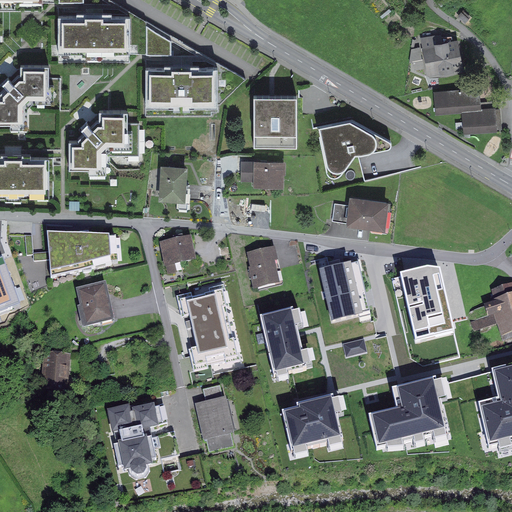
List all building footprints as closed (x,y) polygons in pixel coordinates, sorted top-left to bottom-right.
[(82,16),(63,16),(62,53),(135,54),(136,17),(116,17),(116,13),(82,13),(82,16)] [(441,36),(421,38),(426,77),(461,72),(457,41),(442,43),(441,36)] [(169,67),(149,67),(149,104),(222,104),(222,68),(202,68),(202,64),(169,64),(169,67)] [(9,88),(1,99),(0,98),(0,123),(11,123),(11,129),(29,129),(29,109),(34,104),(56,103),(56,86),(50,86),(50,66),(21,67),(21,75),(15,83),(10,79),(5,85),(9,88)] [(300,91),(259,91),(259,138),(300,138),(300,91)] [(480,91),(438,93),(439,113),(467,112),(468,133),(496,132),(496,111),(481,112),(480,91)] [(89,133),(80,143),(71,143),(72,168),(90,168),(91,174),(109,173),(108,153),(114,148),(135,148),(135,131),(130,131),(129,111),(101,111),(101,119),(94,127),(90,124),(85,129),(89,133)] [(350,115),(321,120),(329,167),(338,170),(343,164),(357,146),(390,140),(391,135),(350,115)] [(0,159),(0,158),(0,195),(53,196),(54,159),(34,159),(34,155),(0,155),(0,159)] [(287,161),(244,161),(244,180),(257,181),(257,187),(287,187),(287,161)] [(187,170),(162,168),(160,200),(185,202),(187,170)] [(387,205),(352,200),(348,226),(383,231),(387,205)] [(52,278),(112,264),(112,263),(118,262),(116,236),(48,234),(52,278)] [(199,261),(193,237),(163,243),(168,267),(199,261)] [(252,269),(257,290),(282,284),(278,263),(280,262),(277,248),(251,254),(254,268),(252,269)] [(351,261),(319,268),(331,320),(363,313),(351,261)] [(455,333),(440,271),(428,269),(400,275),(416,343),(455,333)] [(0,270),(0,304),(11,300),(0,270)] [(104,284),(79,289),(83,305),(80,305),(85,327),(113,320),(104,284)] [(511,284),(491,291),(494,303),(485,305),(489,317),(494,316),(500,337),(511,333),(511,284)] [(222,289),(180,299),(195,365),(238,355),(222,289)] [(292,306),(259,314),(274,374),(307,366),(292,306)] [(364,339),(343,344),(346,357),(367,353),(364,339)] [(43,388),(66,390),(69,356),(45,354),(43,388)] [(511,366),(491,372),(498,399),(477,404),(488,450),(511,444),(511,366)] [(435,380),(391,390),(396,411),(369,417),(377,451),(448,434),(435,380)] [(343,436),(332,393),(296,402),(297,405),(282,409),(291,449),(343,436)] [(236,435),(229,400),(197,407),(204,441),(236,435)] [(109,409),(121,466),(125,466),(126,470),(132,468),(133,472),(138,475),(144,474),(147,469),(146,464),(153,462),(152,458),(156,457),(154,448),(160,446),(157,437),(152,438),(149,427),(167,423),(163,405),(154,407),(154,404),(130,409),(129,405),(109,409)]
